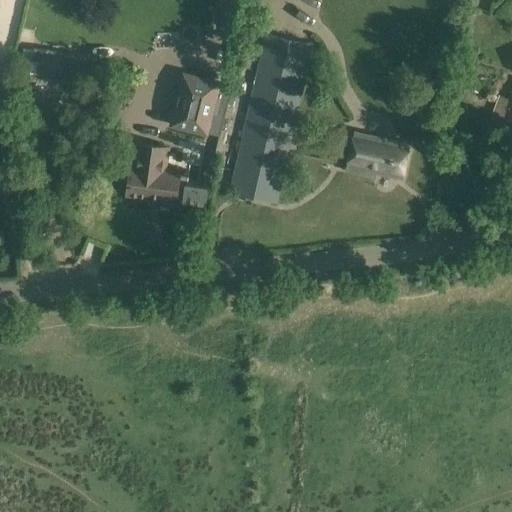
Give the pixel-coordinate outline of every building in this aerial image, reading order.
[(231,191),(277,202),(313,46),(267,35),(231,191)] [(65,52),(33,48),(32,61),(40,62),(38,75),(62,77),(65,52)] [(217,84),(184,76),(172,124),(205,132),(217,84)] [(500,95),(488,127),(505,134),(510,121),(511,121),(511,95),(511,99),(500,95)] [(368,170),(402,178),(410,144),(354,131),(345,170),(369,175),(369,174),(367,174),(368,170)] [(167,149),(134,144),(127,193),(151,197),(151,194),(159,196),(158,200),(175,202),(179,173),(164,171),(167,149)]
